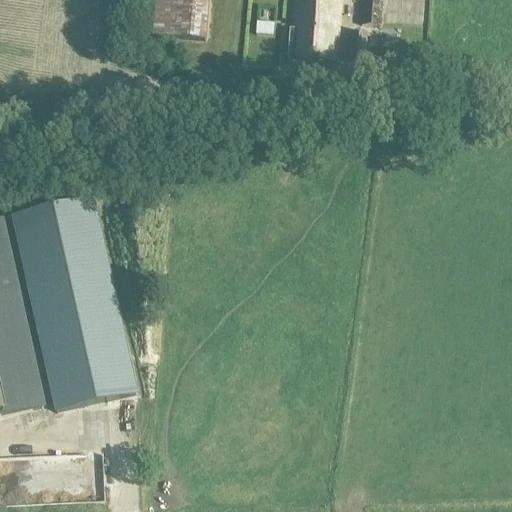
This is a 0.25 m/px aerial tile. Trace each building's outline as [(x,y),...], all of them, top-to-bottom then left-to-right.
[(156,0),(153,40),(207,44),(210,0),(156,0)] [(291,31),(291,34),(289,61),(291,65),(303,65),(306,59),(336,62),(340,0),(296,0),(294,32),(291,31)] [(363,0),(361,27),(382,28),(384,0),(363,0)] [(259,17),(272,17),(273,5),(260,4),(259,17)] [(256,36),(274,37),(275,25),(257,24),(256,36)] [(351,35),(349,59),(367,60),(368,36),(351,35)] [(92,202),(13,220),(57,415),(135,398),(92,202)] [(1,222),(0,222),(0,419),(43,410),(1,222)] [(81,463),(81,453),(19,455),(20,465),(81,463)]
